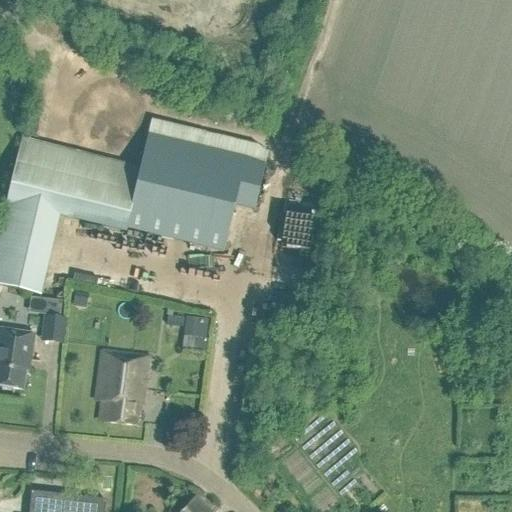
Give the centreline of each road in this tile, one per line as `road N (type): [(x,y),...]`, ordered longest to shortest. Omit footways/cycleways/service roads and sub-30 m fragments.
road 1 (track): [(511,241),(394,163),(306,119),(345,0)]
road 2 (unclassified): [(244,511),(191,470),(154,456),(0,441)]
